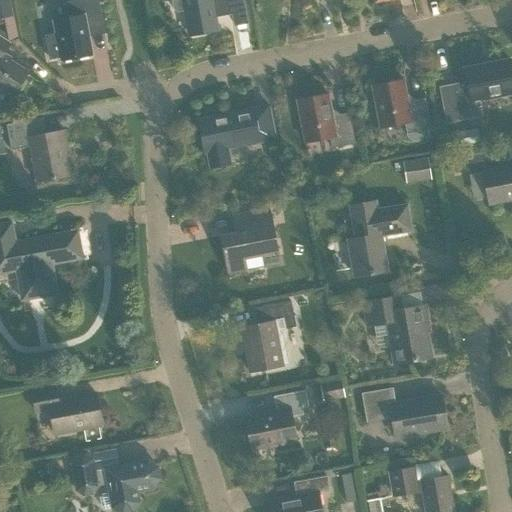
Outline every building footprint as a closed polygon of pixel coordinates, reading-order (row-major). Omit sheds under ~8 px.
[(98,0),(82,0),(66,3),(69,19),(53,22),(56,34),(46,36),(50,60),(60,58),(61,61),(92,55),(87,27),(103,24),(98,0)] [(172,0),(175,12),(186,10),(191,36),(217,31),(212,6),(241,0),(172,0)] [(15,15),(6,16),(9,38),(18,37),(15,15)] [(0,37),(0,104),(1,105),(8,104),(13,97),(29,73),(3,56),(11,44),(0,37)] [(468,87),(442,92),(441,87),(440,88),(447,124),(483,117),(480,101),(511,94),(511,70),(510,60),(465,69),(468,87)] [(405,123),(407,134),(431,130),(425,99),(408,102),(404,81),(372,87),(380,128),(405,123)] [(333,117),(329,95),(297,102),(305,143),(330,138),(332,149),(356,144),(350,113),(333,117)] [(78,106),(63,109),(67,127),(82,124),(78,106)] [(268,107),(199,121),(205,153),(208,153),(211,168),(230,165),(227,149),(275,139),(268,107)] [(43,118),(6,125),(11,151),(30,147),(37,183),(71,176),(65,148),(68,148),(65,131),(46,134),(43,118)] [(450,133),(452,147),(480,142),(477,128),(450,133)] [(479,144),(455,148),(459,172),(483,168),(479,144)] [(402,159),(406,182),(432,178),(428,155),(402,159)] [(490,205),(511,200),(511,166),(483,172),(490,205)] [(407,205),(377,210),(376,203),(350,207),(355,240),(348,241),(354,277),(388,271),(382,236),(412,231),(407,205)] [(228,274),(247,270),(245,260),(263,257),(264,267),(280,264),(270,209),(233,216),(236,233),(221,236),(228,274)] [(58,294),(52,265),(76,260),(71,233),(15,243),(12,223),(0,225),(0,274),(17,271),(22,301),(58,294)] [(401,310),(399,296),(364,303),(368,327),(387,323),(394,364),(432,358),(426,325),(429,325),(426,306),(401,310)] [(255,309),(258,324),(239,328),(242,345),(244,345),(250,373),(284,366),(277,331),(296,327),(291,302),(255,309)] [(320,383),(323,402),(345,397),(342,379),(320,383)] [(442,396),(416,401),(416,403),(407,404),(407,402),(396,404),(393,388),(362,394),(367,423),(392,419),(395,438),(402,437),(402,439),(417,436),(417,434),(448,429),(442,396)] [(96,394),(58,401),(56,389),(32,394),(36,413),(50,410),(54,435),(102,426),(96,394)] [(305,391),(274,397),(277,411),(265,413),(265,415),(248,419),(254,450),(297,442),(292,417),(310,413),(305,391)] [(134,511),(140,503),(138,492),(154,489),(160,479),(158,468),(149,461),(95,471),(93,460),(85,455),(76,456),(71,464),(77,491),(84,496),(93,494),(98,487),(98,486),(108,484),(110,494),(103,495),(100,498),(102,508),(105,510),(112,509),(117,511),(134,511)] [(454,511),(448,476),(420,481),(416,482),(414,468),(390,472),(394,497),(422,492),(425,511),(454,511)] [(353,471),(340,474),(346,499),(359,496),(353,471)] [(327,476),(294,483),(296,497),(264,503),(266,511),(322,511),(319,493),(330,491),(327,476)] [(368,500),(370,511),(382,511),(380,498),(368,500)]
